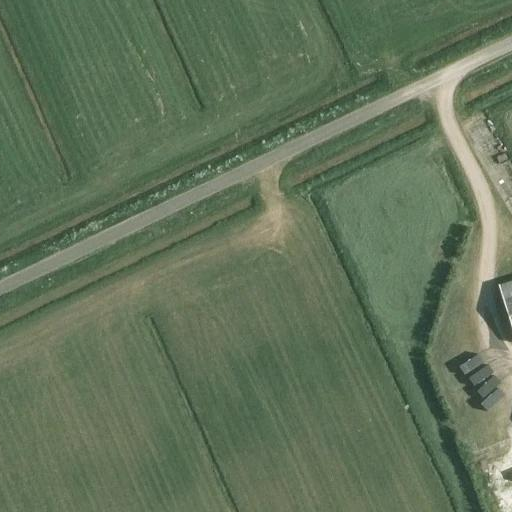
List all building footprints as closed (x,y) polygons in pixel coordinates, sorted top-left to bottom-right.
[(511,334),(511,283),(497,288),(511,334)] [(488,353),(467,358),(469,367),(490,362),(488,353)] [(466,397),(488,391),(485,382),(464,388),(466,397)] [(485,402),(506,398),(504,391),(484,394),(485,402)] [(467,424),(510,415),(508,404),(465,413),(467,424)] [(505,430),(483,439),(486,448),(509,439),(505,430)] [(480,441),(464,447),(467,455),(483,448),(480,441)]
